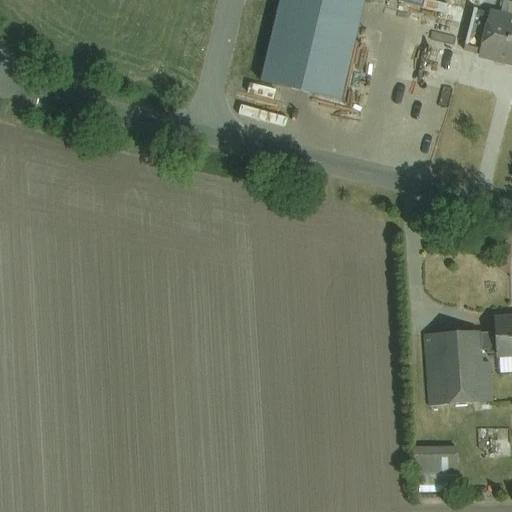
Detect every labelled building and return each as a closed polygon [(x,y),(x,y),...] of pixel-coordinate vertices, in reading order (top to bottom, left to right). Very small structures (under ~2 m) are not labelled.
[(337,103),(362,0),(278,0),(258,83),(337,103)] [(511,15),(492,10),(481,52),(511,60),(511,15)] [(511,317),(497,319),(501,357),(511,356),(511,317)] [(489,330),(425,336),(431,399),(495,393),(489,330)] [(416,447),(417,475),(461,472),(460,445),(416,447)]
